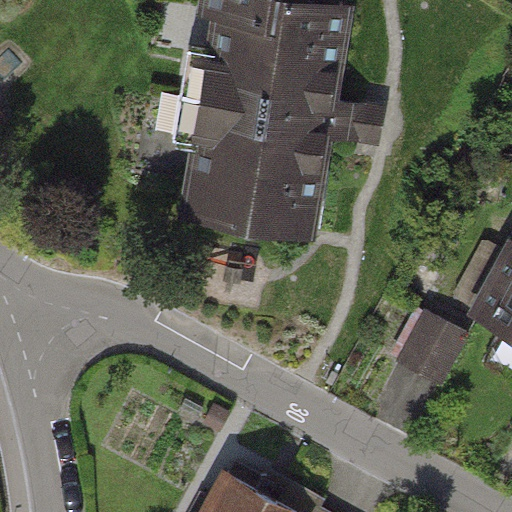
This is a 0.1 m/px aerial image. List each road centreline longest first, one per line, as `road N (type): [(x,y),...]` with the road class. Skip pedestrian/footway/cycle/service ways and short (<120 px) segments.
road 1 (residential): [(112,319),(258,383),(491,511)]
road 2 (residential): [(0,273),(46,304),(112,319)]
road 3 (residential): [(37,395),(38,372),(56,338),(89,319),(112,319)]
